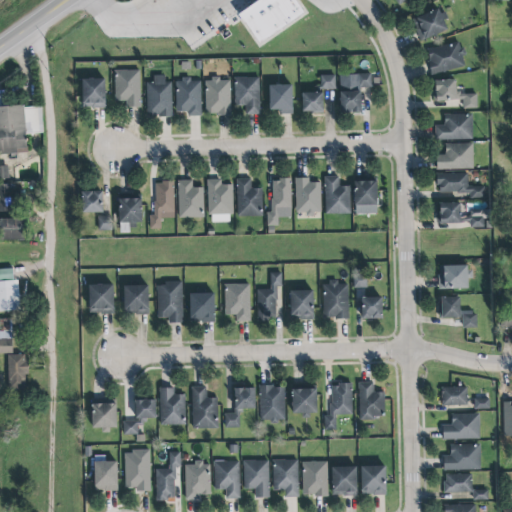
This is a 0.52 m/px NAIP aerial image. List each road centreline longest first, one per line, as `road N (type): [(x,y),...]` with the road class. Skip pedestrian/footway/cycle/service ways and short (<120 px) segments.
road 1 (residential): [(358,0),(381,28),(400,89),(410,511)]
road 2 (residential): [(107,149),(401,142)]
road 3 (residential): [(116,360),(407,351)]
